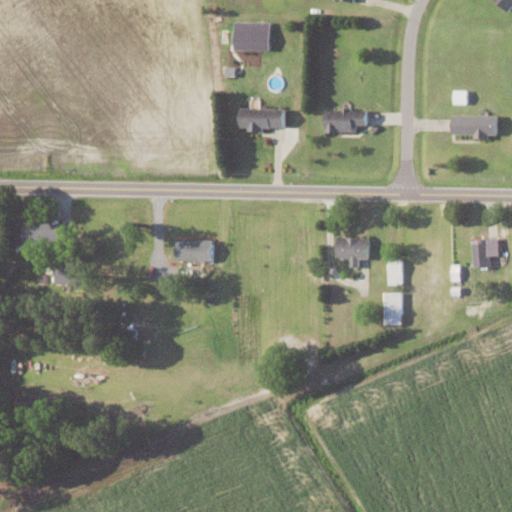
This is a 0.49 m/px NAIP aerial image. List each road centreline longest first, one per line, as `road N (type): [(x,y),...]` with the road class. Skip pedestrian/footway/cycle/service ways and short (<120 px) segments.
road 1 (residential): [(0,180),(511,192)]
road 2 (residential): [(406,191),(407,50),(421,0)]
